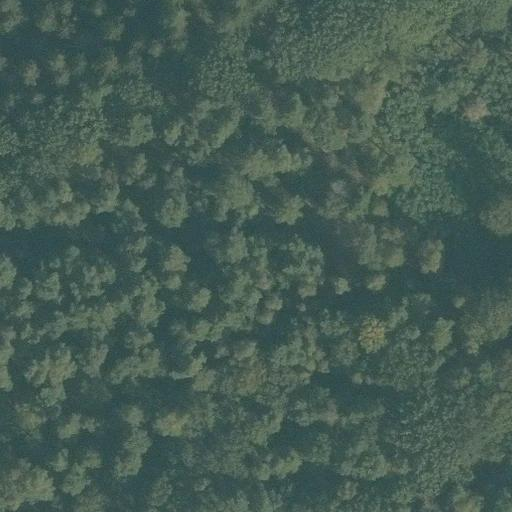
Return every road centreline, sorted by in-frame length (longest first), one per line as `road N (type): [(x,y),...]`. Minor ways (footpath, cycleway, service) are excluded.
road 1 (track): [(0,179),(453,0)]
road 2 (track): [(446,493),(280,68)]
road 3 (track): [(399,511),(511,470)]
